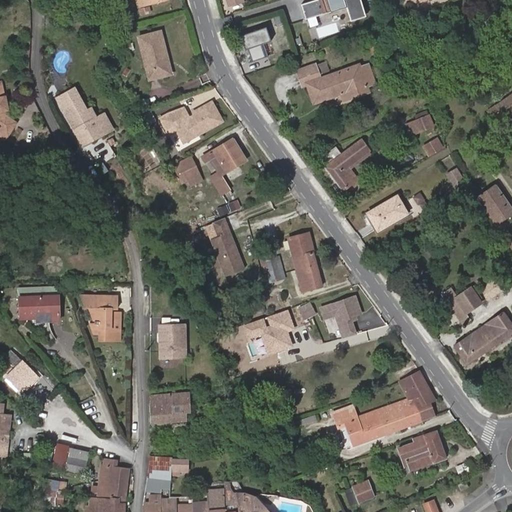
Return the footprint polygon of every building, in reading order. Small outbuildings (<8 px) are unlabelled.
[(363,0),(319,0),(304,5),(309,20),(349,7),(353,20),(368,16),(363,0)] [(393,6),(391,0),(375,0),(380,11),(393,6)] [(227,11),(244,8),(243,2),(226,5),(227,11)] [(245,47),(249,61),(268,55),(264,41),(270,39),(266,25),(236,35),(241,48),(245,47)] [(151,78),(168,74),(164,55),(168,54),(162,30),(140,36),(151,78)] [(164,55),(168,74),(173,73),(168,54),(164,55)] [(370,90),(361,63),(323,78),(317,63),(299,70),(304,85),(310,83),(316,102),(342,92),(349,89),(352,97),(370,90)] [(0,130),(6,135),(15,123),(8,118),(6,107),(3,107),(2,98),(5,98),(2,81),(0,81),(0,130)] [(54,95),(58,104),(76,95),(72,86),(54,95)] [(349,89),(342,92),(344,99),(352,97),(349,89)] [(76,95),(58,104),(77,145),(108,130),(100,113),(88,119),(76,95)] [(184,141),(223,120),(212,101),(194,111),(195,114),(187,118),(186,115),(188,114),(184,107),(169,112),(161,117),(169,133),(177,129),(184,141)] [(511,131),(511,106),(480,130),(492,146),(511,131)] [(151,110),(142,114),(147,123),(155,118),(151,110)] [(428,116),(406,124),(411,135),(432,125),(428,116)] [(122,127),(127,123),(122,117),(117,120),(122,127)] [(221,176),(248,159),(234,137),(207,154),(221,176)] [(439,137),(425,145),(430,154),(444,146),(439,137)] [(358,177),(352,168),(349,164),(370,149),(363,138),(343,153),(337,145),(322,155),(328,163),(326,164),(343,189),(352,182),(354,185),(358,181),(356,179),(358,177)] [(349,164),(352,168),(373,153),(370,149),(349,164)] [(192,155),(174,164),(183,182),(189,179),(200,174),(192,155)] [(458,183),(466,178),(459,167),(451,172),(458,183)] [(200,174),(189,179),(192,185),(203,180),(200,174)] [(478,196),(497,223),(511,212),(511,207),(496,184),(478,196)] [(422,191),(415,196),(419,202),(426,198),(422,191)] [(399,195),(369,212),(379,229),(408,212),(399,195)] [(421,203),(426,209),(430,206),(425,200),(421,203)] [(244,268),(224,217),(213,222),(218,236),(211,239),(226,276),(244,268)] [(293,253),(313,246),(310,232),(289,237),(293,253)] [(185,245),(188,254),(195,251),(192,243),(185,245)] [(317,263),(313,246),(293,253),(297,269),(317,263)] [(272,276),(280,274),(277,263),(264,267),(265,272),(271,271),(272,276)] [(323,285),(317,263),(297,269),(303,290),(323,285)] [(433,280),(427,271),(414,280),(420,288),(433,280)] [(492,278),(481,286),(488,296),(499,289),(492,278)] [(471,287),(481,301),(486,297),(476,283),(471,287)] [(456,284),(451,288),(457,297),(462,293),(456,284)] [(457,297),(451,288),(443,293),(464,324),(486,308),(481,301),(471,287),(462,293),(457,297)] [(57,293),(19,296),(20,316),(48,313),(49,319),(59,318),(57,293)] [(90,294),(79,294),(84,307),(94,307),(95,319),(98,319),(98,322),(95,322),(91,322),(94,333),(101,332),(102,338),(121,337),(120,308),(113,308),(110,308),(110,306),(113,306),(117,305),(116,293),(100,293),(100,297),(90,297),(90,294)] [(356,294),(319,307),(323,320),(336,316),(344,339),(357,335),(352,318),(363,315),(356,294)] [(228,299),(216,303),(220,316),(232,313),(228,299)] [(311,300),(298,305),(303,318),(316,313),(311,300)] [(288,310),(241,325),(246,342),(261,337),(267,356),(294,347),(288,331),(295,329),(288,310)] [(511,333),(511,323),(504,311),(454,345),(467,365),(511,333)] [(158,323),(159,356),(184,356),(183,323),(158,323)] [(17,367),(8,377),(20,389),(29,380),(31,382),(32,383),(39,377),(11,350),(5,356),(17,367)] [(437,399),(420,370),(400,380),(410,397),(411,396),(415,405),(417,405),(422,420),(436,414),(432,402),(437,399)] [(20,389),(8,377),(5,380),(17,392),(20,389)] [(29,380),(20,389),(22,391),(31,382),(29,380)] [(292,389),(279,390),(279,411),(292,411),(292,389)] [(185,403),(184,391),(176,392),(176,396),(170,396),(169,392),(150,394),(152,422),(186,420),(185,409),(185,403)] [(411,396),(410,397),(408,397),(359,416),(348,421),(353,434),(356,443),(367,440),(422,420),(417,405),(415,405),(411,396)] [(348,421),(359,416),(354,404),(336,412),(339,424),(341,423),(348,421)] [(7,430),(10,427),(12,412),(2,411),(0,410),(0,451),(8,453),(9,436),(7,433),(7,430)] [(416,442),(399,448),(403,459),(407,458),(410,468),(433,460),(434,462),(447,457),(437,429),(414,438),(416,442)] [(66,467),(73,468),(77,447),(67,446),(68,444),(57,442),(54,465),(63,466),(64,465),(66,466),(66,467)] [(77,447),(73,468),(86,470),(89,449),(77,447)] [(173,457),(150,455),(148,476),(171,479),(171,476),(173,460),(173,459),(173,457)] [(103,463),(102,479),(113,480),(114,476),(117,476),(116,480),(128,482),(130,466),(118,465),(118,459),(105,458),(105,463),(103,463)] [(190,460),(173,459),(173,460),(171,476),(181,477),(181,473),(189,473),(190,460)] [(335,469),(323,473),(327,483),(339,478),(335,469)] [(113,480),(102,479),(102,484),(95,483),(94,490),(101,491),(101,497),(112,497),(126,499),(128,482),(116,480),(117,476),(114,476),(113,480)] [(171,479),(148,476),(146,489),(161,491),(162,487),(171,488),(171,479)] [(367,478),(351,484),(358,502),(374,496),(367,478)] [(469,487),(465,479),(457,483),(461,491),(469,487)] [(269,511),(256,496),(252,495),(249,494),(245,492),(243,490),(240,486),(239,484),(238,482),(225,482),(226,489),(226,500),(236,499),(237,511),(269,511)] [(226,500),(226,489),(214,489),(214,486),(210,486),(210,489),(208,489),(209,500),(194,501),(194,503),(194,511),(237,511),(236,499),(226,500)] [(151,495),(152,504),(162,503),(177,501),(176,495),(161,496),(161,494),(151,495)] [(124,511),(125,504),(126,499),(112,497),(101,497),(99,511),(124,511)] [(439,511),(435,500),(424,505),(427,511),(439,511)] [(177,501),(162,503),(162,511),(177,511),(177,504),(177,501)] [(152,504),(144,505),(144,511),(162,511),(162,503),(152,504)] [(177,511),(194,511),(194,503),(177,504),(177,511)]
